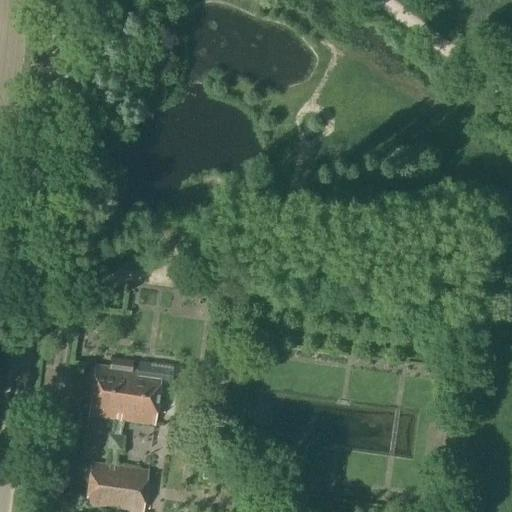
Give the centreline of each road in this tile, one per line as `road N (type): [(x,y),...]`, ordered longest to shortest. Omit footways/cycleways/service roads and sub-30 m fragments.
road 1 (unclassified): [(0,511),(66,0)]
road 2 (track): [(511,95),(383,0)]
